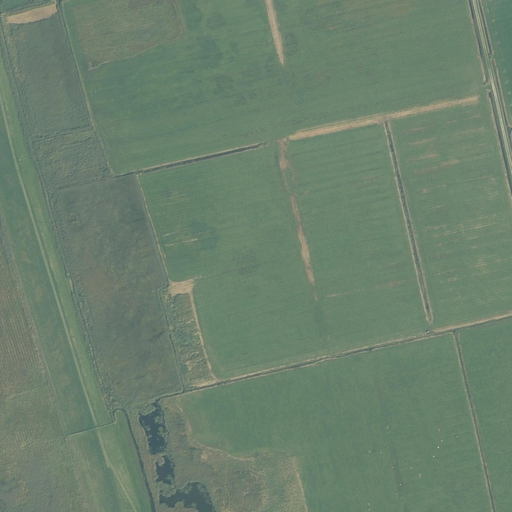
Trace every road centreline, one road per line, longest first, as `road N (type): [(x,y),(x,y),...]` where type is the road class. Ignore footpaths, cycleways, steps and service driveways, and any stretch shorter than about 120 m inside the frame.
road 1 (track): [(112,469),(0,103)]
road 2 (track): [(511,167),(474,0)]
